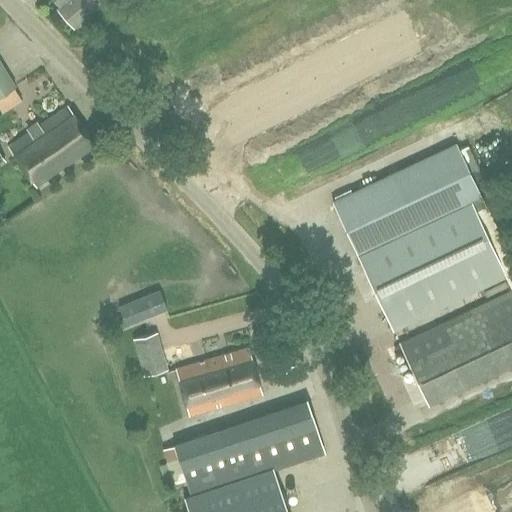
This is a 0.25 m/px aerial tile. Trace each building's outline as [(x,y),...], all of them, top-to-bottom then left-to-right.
[(51,0),(59,7),(56,9),(74,29),(106,0),(51,0)] [(201,22),(176,31),(180,43),(205,34),(201,22)] [(0,96),(15,87),(0,62),(0,96)] [(36,187),(96,146),(67,106),(7,147),(36,187)] [(2,148),(0,149),(0,168),(11,162),(2,148)] [(392,329),(506,276),(446,151),(333,204),(392,329)] [(126,326),(167,310),(159,290),(119,305),(126,326)] [(428,404),(511,364),(511,291),(400,344),(428,404)] [(143,376),(168,369),(157,332),(133,339),(143,376)] [(189,416),(262,394),(248,348),(175,369),(189,416)] [(392,388),(404,385),(401,370),(389,373),(392,388)] [(307,400),(174,444),(191,495),(185,497),(190,511),(286,511),(272,468),(324,450),(307,400)] [(483,460),(511,445),(511,423),(475,442),(483,460)] [(511,478),(483,490),(491,509),(511,501),(511,478)]
